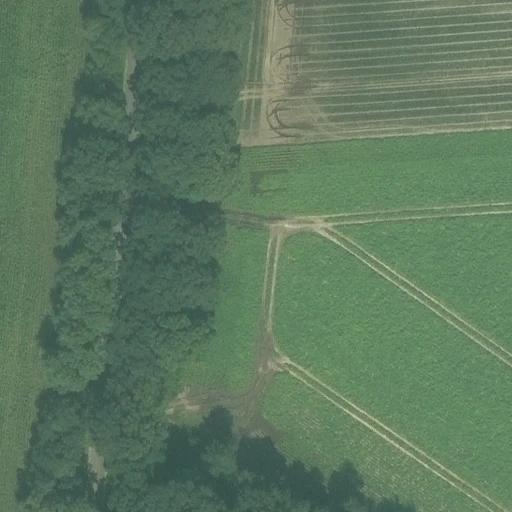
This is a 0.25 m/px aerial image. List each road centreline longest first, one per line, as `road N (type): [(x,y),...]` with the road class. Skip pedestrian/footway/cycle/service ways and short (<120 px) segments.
road 1 (residential): [(143,0),(97,511)]
road 2 (track): [(102,449),(222,453)]
